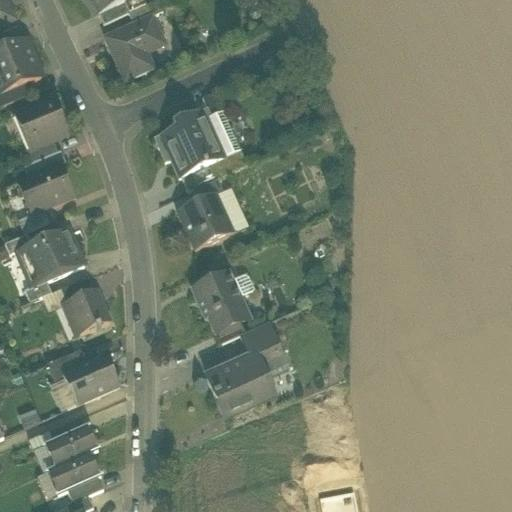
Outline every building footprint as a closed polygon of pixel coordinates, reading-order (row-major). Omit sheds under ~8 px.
[(0,0),(0,28),(15,22),(5,0),(0,0)] [(97,16),(98,19),(138,0),(92,0),(99,15),(97,16)] [(103,29),(128,18),(147,9),(142,0),(138,0),(98,19),(103,29)] [(157,4),(147,9),(128,18),(133,29),(152,20),(152,21),(163,16),(157,4)] [(104,42),(124,85),(153,72),(144,53),(163,44),(152,21),(152,20),(133,29),(104,42)] [(0,98),(32,86),(43,81),(28,44),(0,55),(0,95),(0,96),(0,98)] [(0,111),(36,96),(32,86),(0,98),(0,111)] [(207,113),(210,121),(222,116),(214,97),(202,103),(207,113)] [(33,151),(34,153),(52,145),(70,138),(55,102),(19,117),(33,151)] [(222,164),(222,163),(204,124),(210,121),(207,113),(173,129),(176,133),(154,143),(165,167),(172,164),(181,183),(222,164)] [(222,116),(210,121),(204,124),(222,163),(240,154),(222,116)] [(24,155),(29,169),(57,157),(52,145),(34,153),(33,151),(24,155)] [(187,197),(192,195),(217,184),(247,170),(240,154),(222,163),(222,164),(181,183),(187,197)] [(59,156),(57,157),(29,169),(22,171),(27,183),(59,170),(64,167),(59,156)] [(16,188),(30,221),(43,215),(73,203),(59,170),(27,183),(16,188)] [(223,196),(217,184),(192,195),(198,207),(215,199),(215,200),(223,196)] [(230,193),(223,196),(215,200),(233,239),(248,231),(230,193)] [(177,217),(195,256),(233,239),(215,200),(215,199),(198,207),(177,217)] [(49,229),(43,215),(30,221),(17,226),(23,241),(27,239),(49,229)] [(32,290),(33,292),(47,286),(83,270),(68,235),(32,250),(17,256),(32,290)] [(6,248),(10,259),(17,256),(32,250),(27,239),(23,241),(6,248)] [(249,321),(240,302),(233,285),(229,276),(205,287),(207,293),(194,299),(206,324),(209,323),(215,337),(241,325),(249,321)] [(245,280),(233,285),(240,302),(252,296),(254,292),(249,281),(245,280)] [(69,291),(75,305),(95,297),(89,282),(69,291)] [(25,293),(31,306),(47,300),(52,297),(47,286),(33,292),(32,290),(25,293)] [(69,291),(62,293),(68,308),(75,305),(69,291)] [(47,300),(53,314),(68,308),(62,293),(52,297),(47,300)] [(68,308),(83,341),(112,328),(98,295),(95,297),(75,305),(68,308)] [(221,349),(240,340),(247,337),(241,325),(215,337),(221,349)] [(270,326),(247,337),(240,340),(251,363),(257,360),(260,366),(282,356),(284,355),(270,326)] [(48,369),(58,390),(65,387),(62,380),(87,369),(81,355),(48,369)] [(289,373),(282,356),(260,366),(267,383),(289,373)] [(206,383),(224,421),(257,406),(255,401),(272,393),(267,383),(260,366),(257,360),(251,363),(206,383)] [(65,387),(75,410),(119,391),(106,361),(87,369),(62,380),(65,387)] [(55,391),(66,414),(75,410),(65,387),(58,390),(55,391)] [(48,435),(53,446),(85,432),(80,421),(48,435)] [(44,450),(55,474),(88,459),(95,456),(85,432),(53,446),(44,450)] [(33,455),(44,450),(53,446),(48,435),(28,444),(33,455)] [(44,450),(33,455),(43,479),(49,476),(55,474),(44,450)] [(98,481),(88,459),(55,474),(49,476),(59,498),(57,499),(58,500),(67,496),(98,482),(101,481),(100,480),(98,481)] [(59,498),(49,476),(43,479),(37,482),(47,504),(57,499),(59,498)] [(67,496),(72,507),(88,501),(103,494),(98,482),(67,496)] [(280,511),(292,511),(290,497),(288,489),(276,491),(280,511)] [(320,511),(319,501),(317,492),(290,497),(292,511),(320,511)] [(320,511),(356,511),(353,495),(319,501),(320,511)] [(92,511),(88,501),(72,507),(65,510),(66,511),(92,511)]
